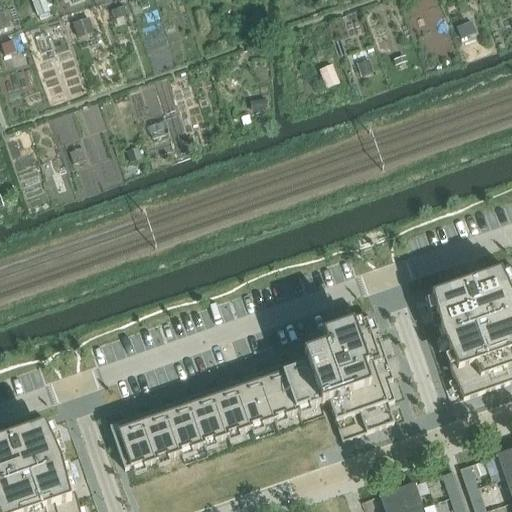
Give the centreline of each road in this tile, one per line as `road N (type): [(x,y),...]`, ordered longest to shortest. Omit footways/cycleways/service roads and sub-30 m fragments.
road 1 (residential): [(72,386),(387,276)]
road 2 (residential): [(228,511),(443,436)]
road 3 (residential): [(443,436),(387,276)]
road 4 (residential): [(115,511),(72,386)]
road 5 (residential): [(387,276),(511,233)]
